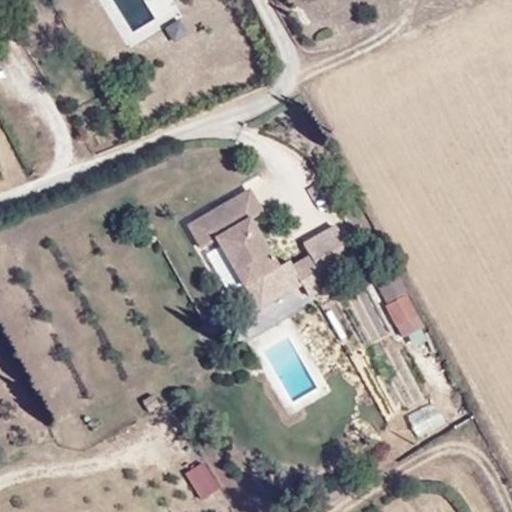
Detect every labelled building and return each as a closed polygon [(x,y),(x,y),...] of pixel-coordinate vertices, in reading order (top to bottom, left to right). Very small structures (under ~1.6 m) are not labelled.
[(263,213),(250,191),(188,226),(201,248),(203,247),(215,241),(240,285),(242,288),(243,287),(258,312),(302,286),(309,299),(327,289),(309,257),(291,267),(288,261),(276,267),(249,220),(263,213)] [(309,257),(327,289),(359,270),(337,231),(305,250),(309,257)] [(229,292),(240,285),(215,241),(203,247),(229,292)] [(404,298),(385,268),(364,281),(383,311),(404,298)] [(412,312),(404,298),(383,311),(392,325),(412,312)]
